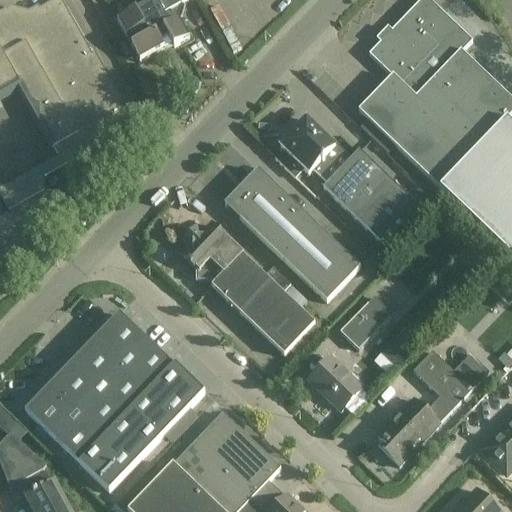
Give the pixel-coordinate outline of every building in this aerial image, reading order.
[(0,98),(19,88),(30,108),(29,109),(30,109),(31,109),(42,129),(41,129),(42,130),(43,130),(54,150),(53,150),(54,151),(60,162),(84,149),(83,147),(95,140),(99,146),(132,127),(60,0),(27,19),(28,21),(15,28),(6,12),(0,15),(0,98)] [(154,0),(150,0),(146,3),(148,6),(117,24),(126,40),(133,36),(147,60),(146,60),(147,61),(164,51),(161,45),(169,41),(174,50),(190,42),(173,13),(164,17),(154,0)] [(144,0),(146,3),(150,0),(154,0),(164,17),(173,13),(196,0),(195,0),(144,0)] [(382,91),(359,115),(440,194),(511,262),(511,128),(511,104),(462,56),(473,45),(426,0),(424,0),(391,35),(391,42),(385,49),(381,45),(369,58),(393,81),(393,91),(382,91)] [(190,39),(212,28),(201,9),(180,20),(190,39)] [(303,127),(301,126),(292,135),(294,136),(280,151),(284,154),(275,163),(314,200),(323,191),(350,164),(307,123),(303,127)] [(359,154),(350,164),(323,191),(396,261),(431,224),(359,154)] [(258,174),(225,209),(327,307),(360,272),(258,174)] [(0,193),(0,196),(9,213),(42,194),(32,176),(0,193)] [(212,285),(215,287),(243,259),(239,255),(236,258),(225,248),(228,245),(211,229),(203,237),(197,231),(183,245),(190,251),(182,259),(189,266),(188,267),(191,270),(192,269),(198,275),(198,284),(195,284),(195,285),(212,285)] [(473,253),(488,267),(496,258),(481,244),(473,253)] [(315,328),(243,259),(215,287),(212,291),(284,360),(315,328)] [(340,336),(359,354),(392,319),(373,302),(340,336)] [(25,416),(80,469),(109,497),(205,398),(175,369),(174,371),(119,318),(25,416)] [(440,402),(426,416),(439,428),(489,377),(470,358),(454,376),(433,355),(413,376),(440,402)] [(330,362),(323,369),(309,384),(327,401),(326,402),(341,416),(363,394),(342,375),(343,374),(330,362)] [(369,409),(387,393),(380,386),(363,402),(369,409)] [(388,451),(383,456),(400,471),(440,429),(439,428),(426,416),(414,404),(378,441),(388,451)] [(223,418),(174,469),(218,511),(274,511),(285,501),(268,486),(281,473),(223,418)] [(482,455),(506,479),(511,472),(511,423),(505,431),(504,430),(499,436),(500,436),(482,455)] [(30,511),(69,511),(55,486),(52,487),(44,473),(46,470),(11,437),(0,447),(0,466),(14,504),(25,498),(27,501),(25,502),(30,511)] [(218,511),(174,469),(173,468),(131,511),(218,511)] [(494,511),(476,494),(459,511),(494,511)] [(298,511),(286,500),(285,501),(274,511),(298,511)]
